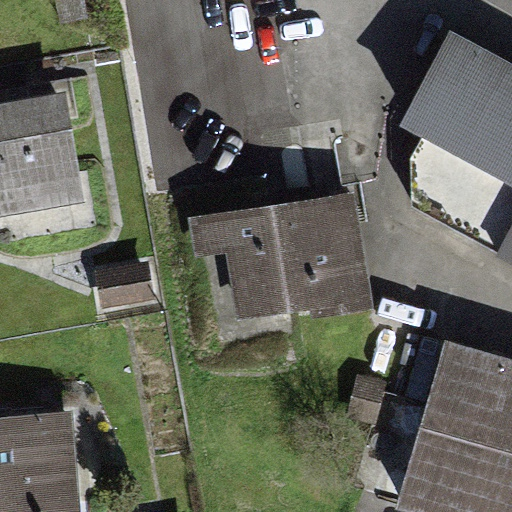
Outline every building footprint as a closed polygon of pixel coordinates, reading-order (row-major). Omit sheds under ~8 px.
[(511,43),(454,13),(398,119),(511,179),(511,43)] [(54,97),(0,104),(0,209),(69,200),(54,97)] [(344,200),(187,223),(193,260),(225,255),(235,322),(287,314),(289,327),(362,316),(344,200)] [(135,260),(90,268),(97,303),(142,296),(135,260)] [(511,511),(511,373),(444,351),(396,501),(430,511),(511,511)] [(68,511),(67,473),(39,450),(38,424),(0,425),(0,511),(68,511)]
